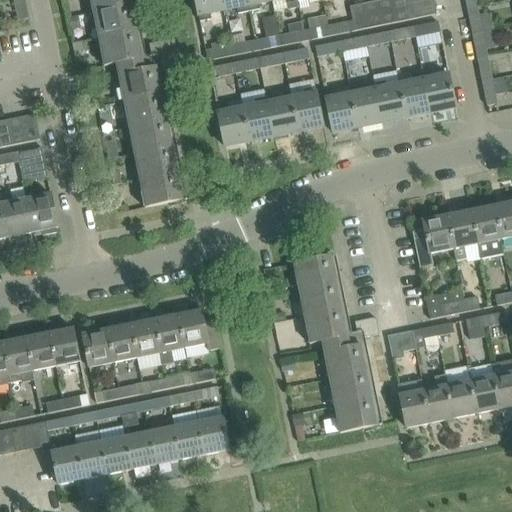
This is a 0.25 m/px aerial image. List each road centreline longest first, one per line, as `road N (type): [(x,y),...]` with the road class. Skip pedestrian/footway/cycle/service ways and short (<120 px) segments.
road 1 (residential): [(93,278),(205,246),(366,177)]
road 2 (residential): [(93,278),(35,0)]
road 3 (residential): [(482,150),(451,0)]
road 4 (residential): [(394,321),(366,177)]
